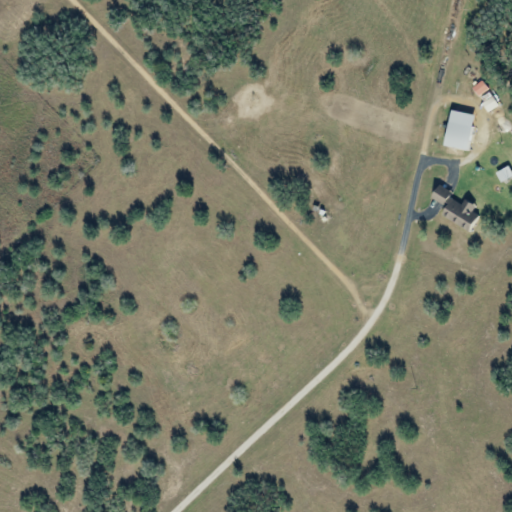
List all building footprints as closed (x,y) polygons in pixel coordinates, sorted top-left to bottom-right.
[(490,89),(484,80),(473,88),(480,97),(490,89)] [(484,102),(489,112),(500,106),(494,96),(484,102)] [(477,115),(453,110),(445,145),(469,150),(477,115)] [(497,172),(502,182),(511,177),(511,169),(510,166),(497,172)] [(433,198),(448,206),(443,216),(471,231),(480,215),(474,212),(477,206),(466,200),(465,201),(439,187),(433,198)]
